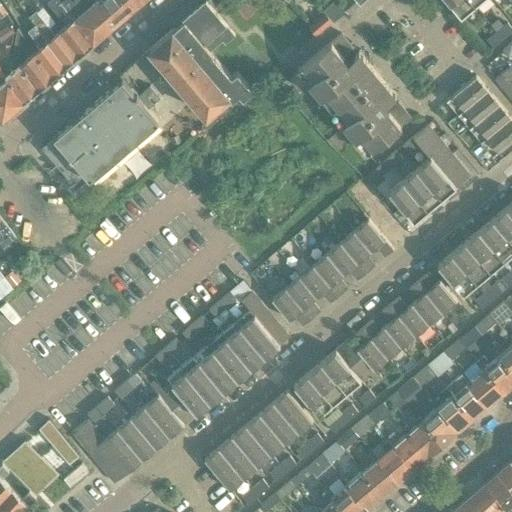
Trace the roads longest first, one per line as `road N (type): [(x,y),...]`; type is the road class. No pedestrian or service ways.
road 1 (residential): [(109,511),(511,178)]
road 2 (residential): [(0,150),(175,0)]
road 3 (track): [(180,197),(201,191),(210,139),(263,95),(282,67)]
road 4 (residential): [(418,511),(499,443),(511,419)]
road 5 (track): [(272,86),(351,178)]
